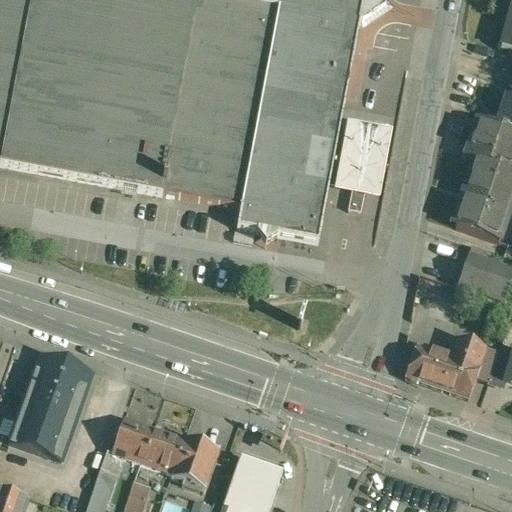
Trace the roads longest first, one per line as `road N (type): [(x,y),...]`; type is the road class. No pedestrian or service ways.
road 1 (residential): [(348,412),(392,289),(442,0)]
road 2 (secondary): [(0,293),(348,412)]
road 3 (secondary): [(348,412),(511,467)]
